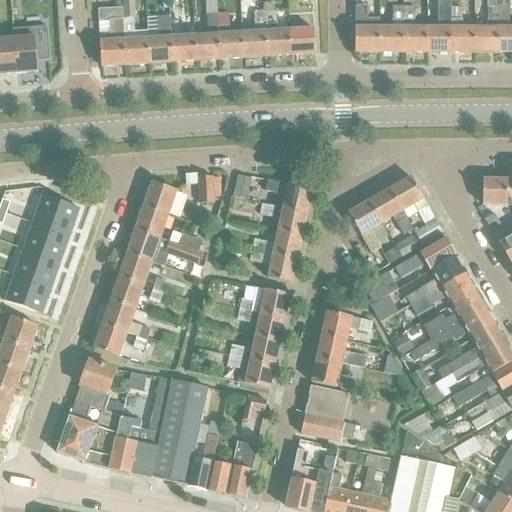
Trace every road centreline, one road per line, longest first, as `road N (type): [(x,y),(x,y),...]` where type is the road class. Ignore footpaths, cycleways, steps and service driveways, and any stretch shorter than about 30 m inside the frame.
road 1 (tertiary): [(0,137),(511,113)]
road 2 (residential): [(264,511),(343,153)]
road 3 (residential): [(21,476),(124,163)]
road 4 (residential): [(338,80),(77,97)]
road 5 (residential): [(124,163),(343,153)]
road 6 (residential): [(511,305),(422,150)]
road 7 (residential): [(511,79),(338,80)]
road 8 (residential): [(177,511),(21,476)]
road 9 (residential): [(0,172),(124,163)]
